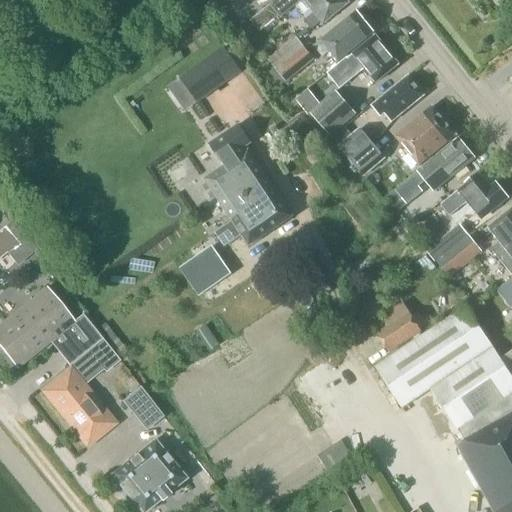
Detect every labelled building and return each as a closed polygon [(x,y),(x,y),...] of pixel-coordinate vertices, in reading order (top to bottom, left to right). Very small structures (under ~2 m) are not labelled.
[(303,0),(323,24),(349,3),(346,0),(298,0),(300,2),(302,0),(303,0)] [(339,61),(373,33),(357,13),(316,46),(324,56),(331,51),(339,61)] [(257,33),(248,22),(238,30),(248,41),(257,33)] [(376,83),(399,65),(376,36),(348,59),(347,58),(328,74),(340,90),(365,69),(376,83)] [(277,69),(305,47),(297,37),(269,58),(277,69)] [(287,82),(315,60),(305,47),(277,69),(287,82)] [(198,102),(241,72),(224,48),(181,78),(198,102)] [(396,119),(424,96),(409,77),(373,106),(382,117),(389,111),(396,119)] [(331,137),(356,114),(336,92),(311,114),(331,137)] [(420,166),(457,136),(433,106),(396,136),(420,166)] [(339,146),(351,162),(373,144),(361,129),(339,146)] [(476,159),(459,139),(418,172),(434,193),(476,159)] [(373,144),(351,162),(364,177),(385,160),(373,144)] [(264,175),(248,151),(205,179),(221,203),(264,175)] [(331,193),(346,182),(331,162),(316,173),(331,193)] [(264,175),(221,203),(234,222),(252,210),(249,205),(257,200),(264,209),(281,199),(264,175)] [(508,199),(496,184),(489,189),(477,175),(441,205),(450,217),(468,202),(477,212),(483,208),(488,215),(508,199)] [(249,246),(293,217),(281,199),(264,209),(257,200),(249,205),(252,210),(234,222),(229,225),(216,234),(225,246),(242,235),(249,246)] [(511,275),(511,209),(489,229),(502,245),(492,252),(511,276),(511,275)] [(11,221),(0,229),(0,241),(2,240),(21,263),(33,253),(36,251),(11,221)] [(469,235),(460,224),(426,251),(435,262),(469,235)] [(450,279),(481,252),(468,237),(437,264),(450,279)] [(208,251),(183,268),(201,294),(226,277),(208,251)] [(511,279),(497,292),(510,309),(511,307),(511,279)] [(82,314),(73,322),(46,289),(0,325),(0,346),(17,368),(49,343),(68,366),(88,350),(102,339),(82,314)] [(413,316),(403,302),(381,317),(386,325),(376,333),(390,353),(422,332),(420,330),(427,325),(419,312),(413,316)] [(511,511),(511,350),(499,359),(466,309),(376,369),(402,410),(430,390),(466,442),(458,446),(495,511),(511,511)] [(102,339),(88,350),(103,370),(105,373),(120,361),(102,339)] [(70,369),(41,391),(87,448),(115,424),(84,386),(70,369)] [(122,402),(130,412),(147,398),(140,388),(122,402)] [(111,476),(140,511),(145,511),(160,500),(161,502),(169,494),(168,493),(186,479),(154,441),(111,476)] [(327,450),(336,464),(350,455),(342,441),(327,450)] [(375,481),(367,469),(358,475),(365,487),(375,481)]
